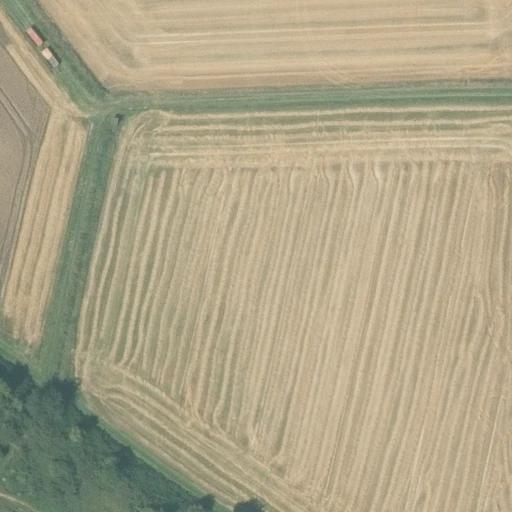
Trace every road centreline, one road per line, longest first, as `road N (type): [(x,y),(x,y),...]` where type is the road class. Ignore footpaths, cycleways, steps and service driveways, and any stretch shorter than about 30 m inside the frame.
road 1 (track): [(0,467),(48,368),(98,116),(95,97),(20,0)]
road 2 (track): [(511,96),(98,116)]
road 3 (track): [(235,511),(0,329)]
